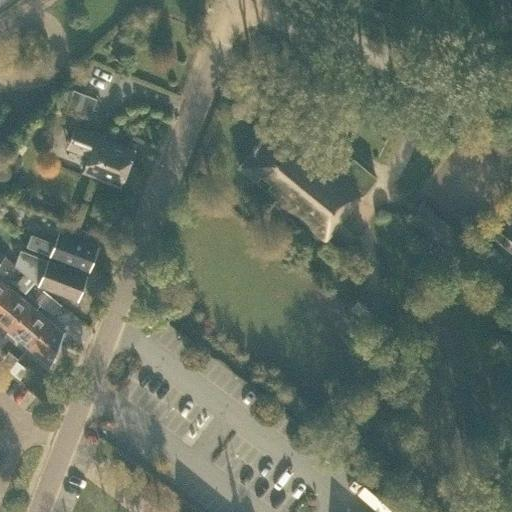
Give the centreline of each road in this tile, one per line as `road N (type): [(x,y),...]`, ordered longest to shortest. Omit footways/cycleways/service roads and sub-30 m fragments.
road 1 (unclassified): [(65,446),(236,3)]
road 2 (tertiary): [(511,80),(417,69),(236,3)]
road 3 (residential): [(0,28),(22,12),(54,32),(60,54),(34,82),(0,78)]
